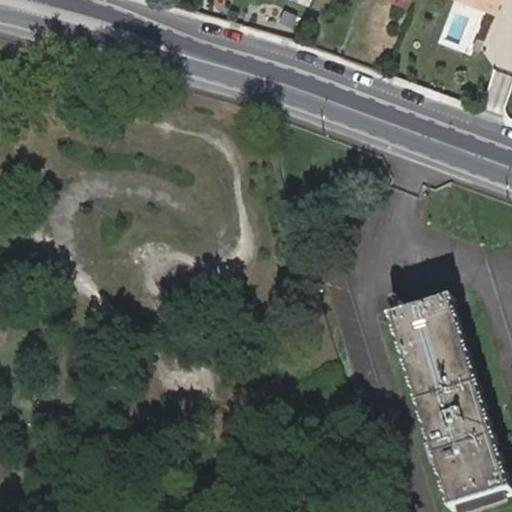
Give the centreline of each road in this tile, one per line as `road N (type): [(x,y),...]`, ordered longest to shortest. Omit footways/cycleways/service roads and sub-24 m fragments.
road 1 (tertiary): [(511,168),(235,64),(33,4)]
road 2 (unknown): [(438,511),(379,302),(394,280),(434,264)]
road 3 (unknown): [(439,141),(424,207),(434,264)]
